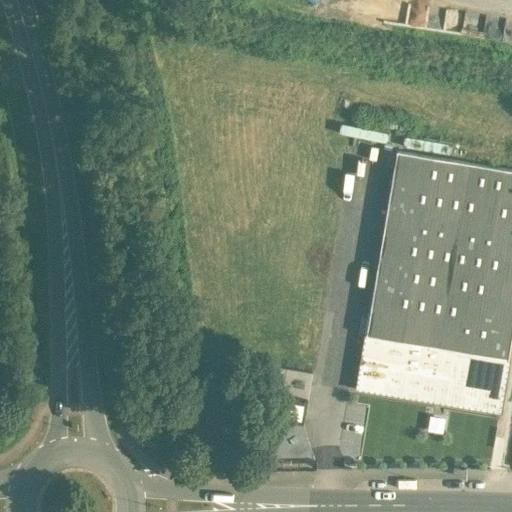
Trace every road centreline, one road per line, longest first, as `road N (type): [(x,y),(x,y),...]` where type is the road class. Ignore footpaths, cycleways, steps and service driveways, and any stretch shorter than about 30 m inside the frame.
road 1 (tertiary): [(18,0),(61,199),(75,452)]
road 2 (unclassified): [(131,503),(511,506)]
